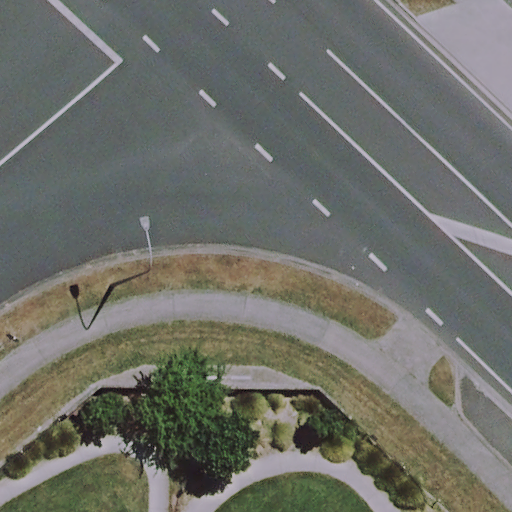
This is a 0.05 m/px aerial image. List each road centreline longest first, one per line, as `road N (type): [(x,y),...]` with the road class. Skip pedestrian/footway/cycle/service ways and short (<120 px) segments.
road 1 (secondary): [(206,0),(357,115),(511,272)]
road 2 (unclassified): [(0,167),(192,0)]
